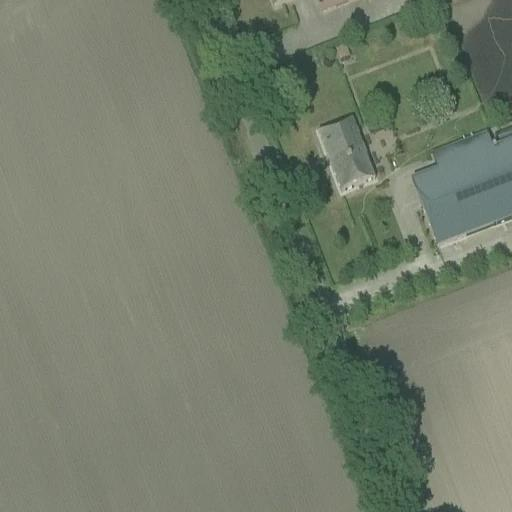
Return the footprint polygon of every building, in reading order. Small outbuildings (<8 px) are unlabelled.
[(269,0),(274,12),(302,0),(269,0)] [(315,0),(322,17),(364,0),(315,0)] [(345,50),(335,54),(339,64),(349,60),(345,50)] [(318,135),(340,196),(375,183),(352,122),(318,135)] [(511,136),(510,131),(493,138),(497,149),(511,143),(511,136)] [(422,213),(437,252),(511,223),(511,146),(496,153),(495,150),(493,151),(487,138),(453,151),(459,167),(439,175),(449,202),(422,213)]
